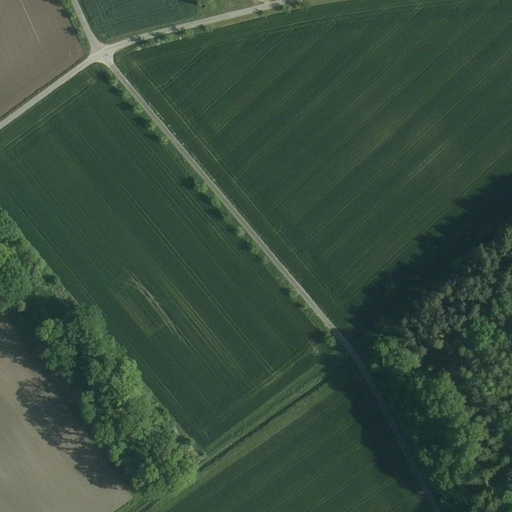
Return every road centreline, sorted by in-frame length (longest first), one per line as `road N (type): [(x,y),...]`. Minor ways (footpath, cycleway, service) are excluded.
road 1 (unclassified): [(436,511),(353,352),(101,53)]
road 2 (unclassified): [(101,53),(294,0)]
road 3 (unclassified): [(0,126),(101,53)]
